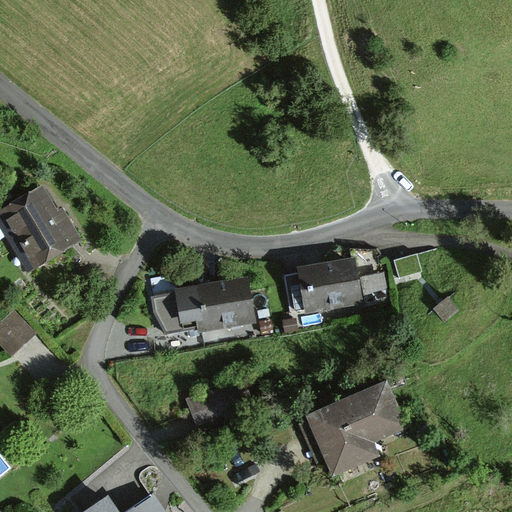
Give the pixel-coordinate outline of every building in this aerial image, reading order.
[(57,209),(43,186),(0,212),(0,222),(30,272),(82,240),(61,206),(57,209)] [(417,254),(395,261),(400,277),(422,270),(417,254)] [(356,257),(297,268),(298,274),(287,276),(293,310),(305,308),(306,312),(364,302),(363,294),(360,278),(356,257)] [(385,273),(360,278),(363,294),(388,289),(385,273)] [(256,323),(248,276),(175,289),(176,291),(152,296),(156,311),(167,333),(198,328),(197,332),(256,323)] [(449,297),(435,308),(444,320),(459,308),(449,297)] [(13,309),(0,321),(0,344),(12,357),(37,333),(13,309)] [(386,384),(308,417),(334,476),(380,457),(373,442),(406,429),(386,384)] [(235,387),(188,405),(197,429),(244,411),(235,387)] [(117,511),(106,496),(83,511),(164,511),(154,497),(132,511),(117,511)]
